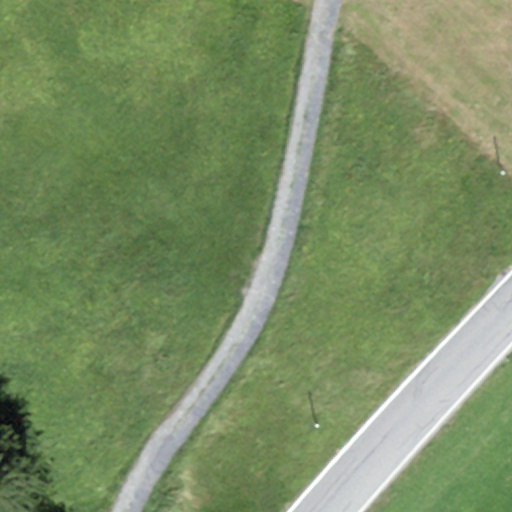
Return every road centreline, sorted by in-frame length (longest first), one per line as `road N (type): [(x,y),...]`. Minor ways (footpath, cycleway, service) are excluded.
road 1 (track): [(124,511),(166,436),(212,379),(266,277),(304,142),(330,0)]
road 2 (secondary): [(511,310),(324,511)]
